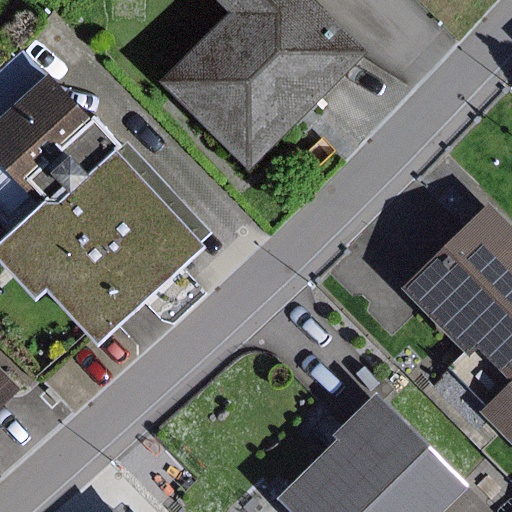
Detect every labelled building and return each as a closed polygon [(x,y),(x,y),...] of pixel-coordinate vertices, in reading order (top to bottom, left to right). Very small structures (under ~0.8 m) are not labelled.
[(218,0),(230,12),(162,79),(248,167),(364,54),(310,0),(218,0)] [(47,80),(0,120),(0,155),(45,203),(61,203),(116,151),(47,80)] [(45,203),(0,244),(0,265),(35,303),(47,292),(53,300),(173,191),(127,141),(116,151),(61,203),(45,203)] [(173,191),(53,300),(89,340),(96,348),(119,326),(132,315),(204,249),(201,243),(212,234),(173,191)] [(511,235),(482,205),(395,290),(462,357),(470,349),(504,384),(475,413),(511,450),(511,235)] [(0,406),(17,390),(0,373),(0,406)] [(488,511),(367,391),(323,435),(328,441),(268,500),(280,511),(488,511)]
